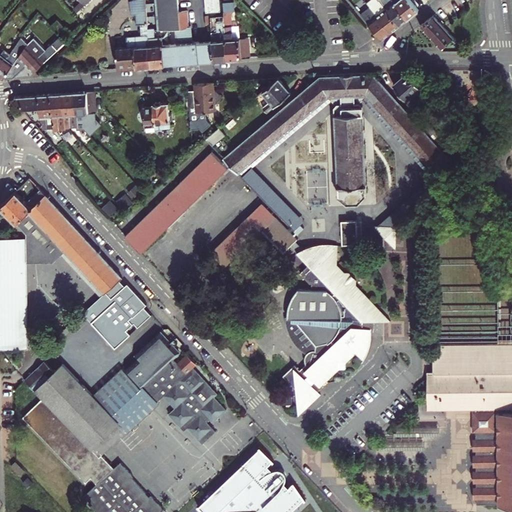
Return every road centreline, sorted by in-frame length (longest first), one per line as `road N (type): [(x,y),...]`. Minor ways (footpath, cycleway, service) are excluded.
road 1 (residential): [(1,154),(46,170),(287,432)]
road 2 (residential): [(0,88),(325,61)]
road 3 (unknown): [(292,438),(393,349),(409,346)]
road 4 (residential): [(374,59),(504,57)]
